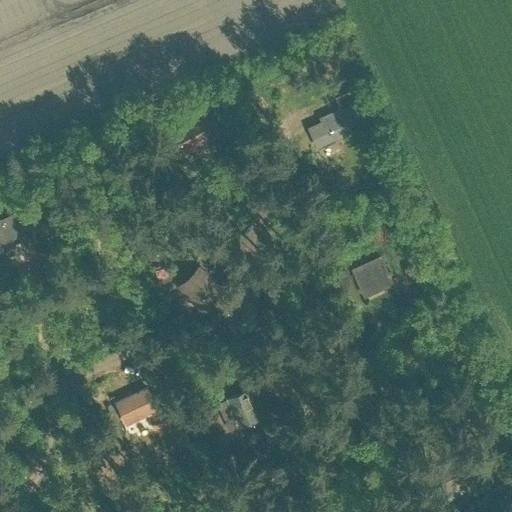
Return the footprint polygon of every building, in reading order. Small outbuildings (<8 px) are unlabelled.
[(308,123),(319,149),(368,126),(357,101),(308,123)] [(176,119),(185,139),(215,126),(206,105),(176,119)] [(34,237),(15,202),(6,207),(8,213),(0,216),(0,246),(13,240),(15,243),(23,239),(24,242),(34,237)] [(366,230),(374,243),(389,234),(382,221),(366,230)] [(391,281),(382,261),(354,274),(363,294),(391,281)] [(201,266),(179,287),(206,315),(228,294),(201,266)] [(146,385),(114,400),(124,423),(157,408),(146,385)] [(245,388),(219,400),(223,410),(230,407),(237,424),(257,415),(245,388)] [(471,455),(446,466),(454,485),(479,474),(471,455)]
